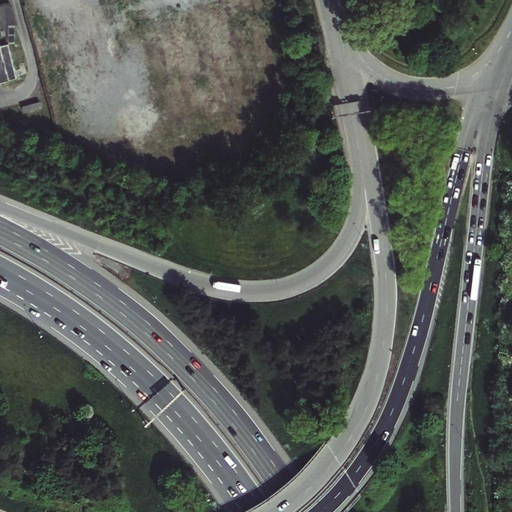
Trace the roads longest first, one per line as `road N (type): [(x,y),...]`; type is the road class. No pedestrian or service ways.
road 1 (motorway): [(352,109),(357,226),(338,260),(288,290),(253,295),(189,282),(0,209)]
road 2 (motorway): [(318,511),(357,471),(405,378),(482,83)]
road 3 (motorway): [(352,109),(387,286),(381,359),(349,439),(275,511)]
road 4 (motorway): [(455,511),(457,394),(484,154),(482,83)]
road 5 (motorway): [(300,511),(229,412),(143,324),(0,230)]
road 6 (motorway): [(124,356),(199,432),(258,511)]
road 7 (primary): [(330,4),(349,45),(373,71),(411,88),(442,89)]
road 8 (motorway): [(0,269),(124,356)]
road 9 (motorway): [(0,287),(124,356)]
